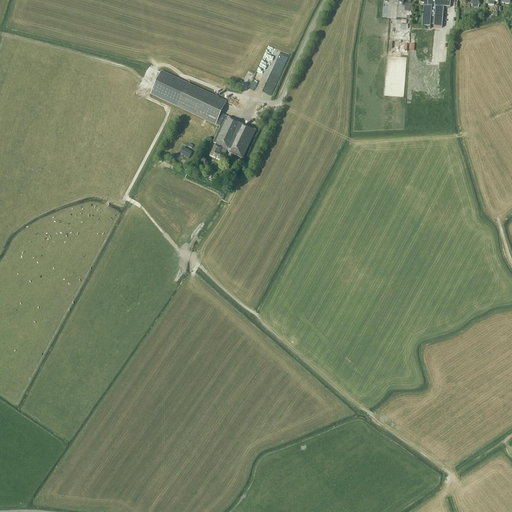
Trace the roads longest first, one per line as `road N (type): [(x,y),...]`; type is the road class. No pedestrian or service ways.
road 1 (track): [(167,114),(125,197),(181,256),(365,411)]
road 2 (track): [(247,172),(184,289)]
